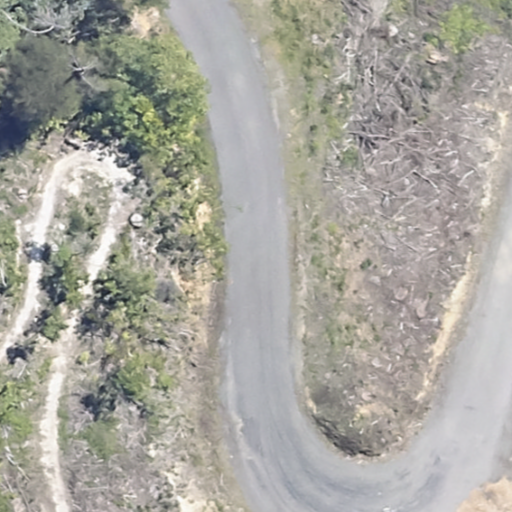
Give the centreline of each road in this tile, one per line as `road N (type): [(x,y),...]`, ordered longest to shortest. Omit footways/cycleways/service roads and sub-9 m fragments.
road 1 (unclassified): [(331,511),(289,475),(266,417),(248,168),(231,85),(189,0)]
road 2 (unclassified): [(511,256),(442,467),(415,504),(395,511)]
